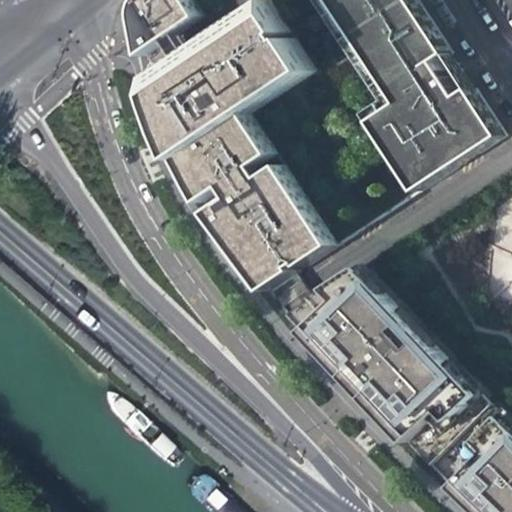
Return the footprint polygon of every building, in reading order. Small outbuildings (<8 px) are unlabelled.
[(183,60),(154,79),(163,107),(173,135),(184,162),(206,204),(230,189),(238,199),(213,214),(271,293),(302,272),(300,269),(307,265),(309,268),(341,247),(288,167),(269,179),(262,168),(281,155),(255,115),(320,72),(298,39),(295,42),(291,36),(295,34),(273,1),(194,53),(182,35),(209,17),(197,0),(146,0),(146,1),(144,6),(142,12),(142,19),(143,29),(149,57),(172,42),(178,51),(183,60)] [(371,115),(377,123),(405,105),(336,0),(324,0),(392,102),(371,115)] [(336,0),(405,105),(377,123),(423,193),(470,163),(507,138),(476,91),(464,99),(452,80),(463,72),(457,63),(452,56),(454,55),(416,0),(336,0)] [(461,414),(480,395),(361,269),(307,305),(289,317),(340,371),(342,370),(345,373),(348,374),(351,375),(362,386),(371,396),(367,399),(410,444),(449,403),(461,414)] [(511,511),(511,438),(485,470),(477,462),(452,488),(477,511),(511,511)]
